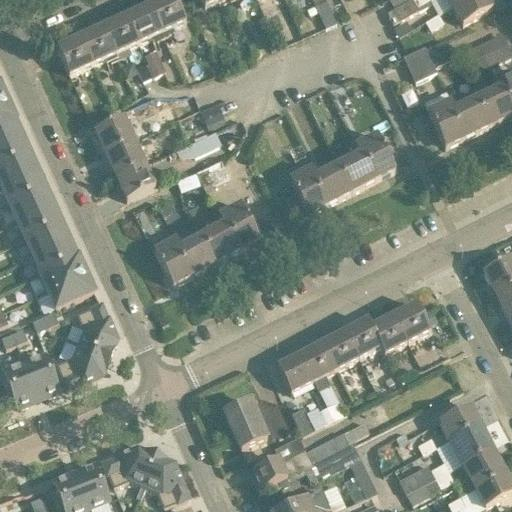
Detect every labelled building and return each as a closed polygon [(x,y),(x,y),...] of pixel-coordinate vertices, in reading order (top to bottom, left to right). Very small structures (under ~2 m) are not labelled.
[(229,7),(227,3),(225,0),(198,0),(204,13),(216,8),(218,12),(229,7)] [(419,0),(394,14),(386,17),(393,29),(418,15),(419,17),(430,10),(428,6),(429,5),(426,0),(419,0)] [(394,14),(419,0),(391,0),(387,2),(394,14)] [(443,0),(451,13),(473,0),(443,0)] [(473,0),(451,13),(461,32),(492,15),(483,0),(473,0)] [(150,14),(163,43),(172,39),(171,36),(185,30),(173,2),(157,9),(157,11),(150,14)] [(336,28),(325,3),(314,8),(315,10),(318,17),(325,33),(336,28)] [(315,10),(306,14),(309,21),(318,17),(315,10)] [(152,48),(163,43),(150,14),(142,18),(141,16),(126,23),(138,51),(151,45),(152,48)] [(425,30),(429,37),(438,33),(443,30),(438,21),(438,20),(437,20),(424,27),(425,30)] [(128,55),(138,51),(126,23),(111,30),(111,31),(104,35),(117,64),(119,67),(131,62),(128,55)] [(106,69),(117,64),(104,35),(96,38),(95,37),(81,43),(93,71),(105,66),(106,69)] [(477,50),(488,73),(497,69),(511,63),(501,39),(477,50)] [(69,82),(93,71),(81,43),(65,50),(65,52),(58,55),(57,54),(56,54),(69,82)] [(444,46),(424,54),(433,73),(452,65),(444,46)] [(432,73),(433,73),(424,54),(407,61),(408,61),(402,63),(414,89),(435,79),(432,73)] [(147,69),(153,83),(164,77),(153,56),(143,61),(147,69)] [(142,88),(153,83),(147,69),(135,75),(137,79),(142,88)] [(511,79),(503,84),(497,69),(488,73),(487,74),(497,95),(498,98),(502,96),(511,117),(511,79)] [(488,134),(511,123),(511,117),(502,96),(498,98),(497,95),(475,105),(488,134)] [(454,118),(453,115),(452,116),(447,105),(426,116),(444,155),(462,146),(450,119),(454,118)] [(462,146),(488,134),(475,105),(453,115),(454,118),(450,119),(462,146)] [(0,133),(14,127),(16,127),(8,109),(0,112),(0,133)] [(217,109),(199,117),(208,137),(226,128),(217,109)] [(105,161),(135,148),(124,124),(94,138),(95,139),(96,138),(99,146),(98,147),(105,161)] [(0,154),(22,145),(14,127),(0,133),(0,154)] [(214,138),(188,150),(194,163),(220,151),(214,138)] [(363,161),(376,187),(395,178),(376,141),(354,151),(359,161),(360,162),(363,161)] [(0,175),(30,162),(22,145),(0,154),(0,175)] [(116,183),(145,170),(135,148),(105,161),(111,176),(113,175),(116,183)] [(350,201),(376,187),(363,161),(360,162),(359,161),(336,172),(350,201)] [(1,194),(38,179),(30,162),(0,175),(0,192),(0,193),(1,194)] [(145,170),(116,183),(120,192),(119,192),(126,207),(156,194),(145,170)] [(323,214),(350,201),(336,172),(316,182),(311,173),(304,176),(323,214)] [(208,175),(197,180),(202,192),(213,187),(208,175)] [(296,227),(323,214),(304,176),(289,184),(297,200),(285,205),(296,227)] [(10,213),(46,196),(38,179),(1,194),(2,197),(10,213)] [(195,180),(176,187),(180,199),(200,192),(195,180)] [(17,229),(54,214),(46,196),(10,213),(16,227),(17,229)] [(226,229),(241,257),(259,247),(239,210),(217,222),(222,231),(226,229)] [(26,247),(62,231),(54,214),(17,229),(18,231),(26,247)] [(213,231),(204,215),(190,223),(199,239),(213,231)] [(216,271),(241,257),(226,229),(222,231),(201,243),(216,271)] [(33,263),(70,248),(62,231),(26,247),(32,262),(33,263)] [(190,284),(216,271),(201,243),(180,254),(181,255),(176,258),(190,284)] [(181,255),(180,254),(177,246),(154,259),(172,294),(190,284),(176,258),(181,255)] [(41,280),(77,264),(70,248),(33,263),(34,266),(41,280)] [(47,299),(87,281),(79,263),(40,281),(46,297),(47,299)] [(496,301),(511,292),(511,267),(510,265),(482,280),(490,294),(492,293),(496,301)] [(48,301),(56,317),(95,299),(87,281),(47,299),(48,301)] [(511,292),(496,301),(500,309),(499,310),(506,324),(511,321),(511,292)] [(101,311),(89,316),(77,322),(82,337),(78,349),(77,351),(110,365),(114,354),(113,353),(117,347),(101,311)] [(394,324),(407,350),(418,345),(430,339),(416,312),(401,319),(401,321),(394,324)] [(53,320),(42,325),(47,335),(58,331),(53,320)] [(381,355),(384,362),(407,350),(394,324),(386,328),(385,327),(371,334),(381,355)] [(47,335),(42,325),(32,329),(37,340),(47,335)] [(381,355),(371,334),(368,327),(352,335),(353,336),(345,340),(359,366),(381,355)] [(19,339),(12,341),(16,351),(16,352),(23,349),(19,339)] [(336,378),(359,366),(345,340),(337,344),(337,343),(322,350),(336,378)] [(12,341),(5,344),(9,354),(16,351),(12,341)] [(325,383),(336,378),(322,350),(307,358),(308,359),(300,363),(313,390),(313,389),(318,398),(319,397),(327,413),(337,408),(329,392),(330,392),(325,383)] [(106,375),(110,365),(77,351),(76,353),(71,365),(56,372),(67,397),(102,382),(105,374),(106,375)] [(26,371),(24,371),(38,406),(46,402),(47,404),(57,400),(56,398),(58,397),(44,363),(26,371)] [(290,401),(313,390),(300,363),(292,367),(292,365),(276,373),(290,401)] [(22,372),(4,379),(17,414),(19,413),(19,415),(30,411),(29,409),(37,406),(24,371),(22,372)] [(240,456),(266,444),(272,456),(302,442),(291,420),(288,415),(259,428),(250,408),(224,420),(240,456)] [(326,414),(332,427),(342,423),(336,410),(326,414)] [(448,448),(475,434),(480,432),(470,413),(438,429),(448,448)] [(314,436),(306,419),(304,414),(291,420),(302,442),(314,436)] [(324,431),(332,427),(326,414),(318,418),(324,431)] [(343,439),(348,449),(368,439),(363,429),(343,439)] [(461,472),(488,458),(475,434),(448,448),(461,472)] [(309,473),(352,453),(352,452),(349,454),(342,438),(304,456),(279,468),(278,466),(252,478),(261,497),(289,484),(288,483),(309,473)] [(422,462),(435,454),(430,446),(417,452),(422,462)] [(352,453),(309,473),(317,489),(360,467),(352,453)] [(118,464),(103,470),(113,495),(128,489),(141,494),(142,494),(155,461),(150,459),(145,457),(145,458),(137,455),(118,464)] [(473,497),(500,482),(488,458),(461,472),(473,497)] [(165,466),(155,461),(142,494),(144,495),(156,500),(161,511),(169,511),(187,504),(181,490),(182,489),(173,469),(165,466)] [(434,486),(448,479),(443,469),(429,476),(427,472),(398,488),(405,501),(425,491),(434,486)] [(83,479),(74,482),(85,511),(99,511),(108,509),(95,474),(93,475),(92,473),(82,477),(83,479)] [(352,483),(360,505),(378,498),(370,477),(352,483)] [(453,488),(448,479),(434,486),(439,495),(453,488)] [(500,482),(473,497),(481,511),(490,511),(511,500),(511,493),(505,480),(500,482)] [(56,490),(54,490),(62,511),(85,511),(74,482),(66,486),(65,483),(55,488),(56,490)] [(439,495),(434,486),(425,491),(430,500),(439,495)] [(411,511),(431,502),(430,500),(425,491),(405,501),(410,511),(411,511)] [(327,511),(328,511),(321,497),(307,504),(288,511),(327,511)] [(465,511),(460,502),(447,509),(448,511),(465,511)]
